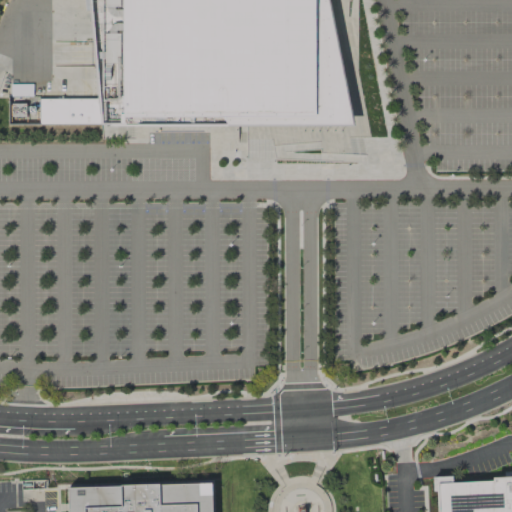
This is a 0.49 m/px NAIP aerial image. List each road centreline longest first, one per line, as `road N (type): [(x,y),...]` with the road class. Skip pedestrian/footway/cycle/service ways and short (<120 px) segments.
road 1 (secondary): [(511,350),(418,391),(322,408),(73,418)]
road 2 (secondary): [(313,442),(441,418),(511,388)]
road 3 (secondary): [(0,450),(158,450)]
road 4 (secondary): [(158,450),(313,442)]
